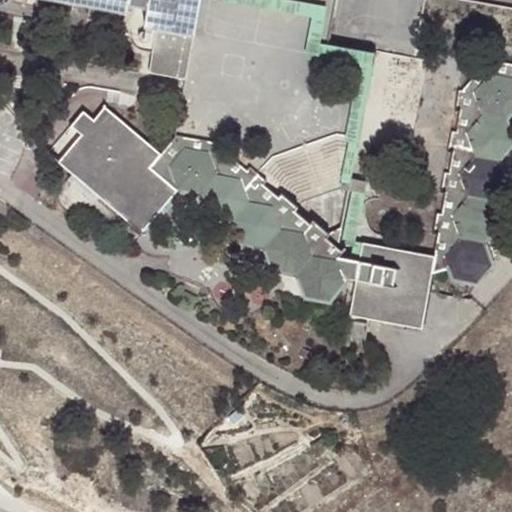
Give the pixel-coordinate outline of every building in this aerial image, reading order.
[(134,6),(135,0),(59,0),(133,14),(134,6)] [(346,250),(341,245),(332,238),(335,235),(318,220),(316,224),(300,211),(303,208),(286,194),(284,197),(269,184),(271,181),(254,167),(252,170),(237,157),(240,154),(223,141),(221,144),(220,142),(181,135),(166,154),(111,107),(100,120),(90,112),(77,127),(87,135),(64,161),(150,235),(184,193),(204,197),(212,219),(236,223),(245,247),(267,250),(276,273),(299,277),(309,299),(335,303),(355,278),(361,279),(355,313),(427,329),(435,275),(450,269),(456,282),(461,283),(483,286),(500,265),(492,244),(505,225),(499,202),(511,184),(511,181),(506,163),(511,155),(511,8),(465,0),(436,0),(430,36),(511,51),(511,63),(491,60),(465,92),(463,92),(459,112),(465,112),(461,132),(456,132),(453,151),(457,152),(453,174),(448,173),(444,194),(450,194),(445,214),(444,214),(440,214),(436,234),(442,235),(438,256),(368,242),(365,260),(345,255),(346,250)] [(153,9),(154,0),(135,0),(134,6),(153,9)] [(205,0),(154,0),(153,9),(149,27),(161,28),(153,73),(191,80),(205,0)] [(218,0),(316,18),(309,54),(363,64),(349,140),(361,143),(378,54),(324,43),(330,8),(287,0),(218,0)] [(415,56),(384,50),(368,143),(409,151),(426,58),(415,56)] [(357,192),(346,250),(345,255),(365,260),(368,242),(360,241),(371,182),(346,177),(344,189),(357,192)]
